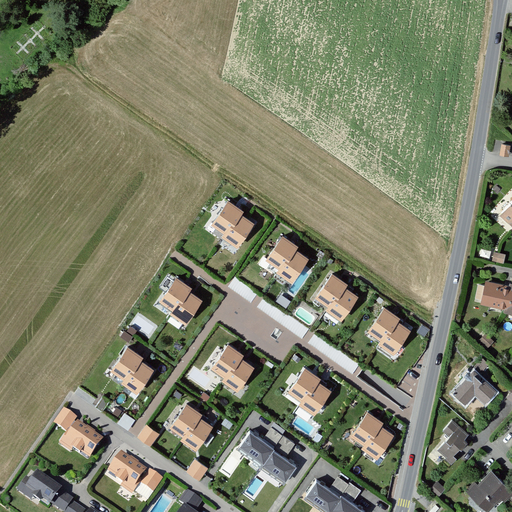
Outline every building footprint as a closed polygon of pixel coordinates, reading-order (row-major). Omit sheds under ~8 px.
[(511,144),(504,142),(502,153),(510,154),(511,144)] [(243,211),(228,201),(213,223),(225,232),(223,235),(238,245),(253,223),(241,215),(243,211)] [(298,246),(283,236),(267,259),(280,267),(277,271),(292,281),(307,258),(295,250),(298,246)] [(506,254),(496,252),(494,259),(504,261),(506,254)] [(346,283),(331,273),(315,295),(328,304),(325,307),(340,317),(356,295),(344,287),(346,283)] [(191,288),(176,277),(160,300),(173,308),(170,312),(185,322),(201,300),(188,291),(191,288)] [(511,286),(488,282),(484,301),(508,306),(508,308),(511,309),(511,286)] [(399,317),(384,306),(369,329),(381,337),(378,341),(393,351),(409,329),(397,320),(399,317)] [(137,330),(131,327),(127,333),(124,332),(121,337),(130,343),(137,330)] [(495,342),(486,334),(480,340),(489,348),(495,342)] [(243,353),(228,343),(212,365),(225,374),(222,378),(237,388),(252,365),(240,357),(243,353)] [(143,358),(128,348),(112,370),(125,379),(122,382),(137,393),(153,370),(141,362),(143,358)] [(489,361),(483,357),(476,365),(482,370),(489,361)] [(320,378),(305,367),(290,390),(302,398),(300,402),(315,412),(330,390),(318,381),(320,378)] [(489,399),(497,390),(475,370),(456,390),(468,401),(478,390),(489,399)] [(110,401),(103,397),(96,408),(102,412),(110,401)] [(201,413),(186,402),(170,425),(183,433),(180,437),(195,447),(210,425),(198,417),(201,413)] [(76,419),(63,410),(53,424),(66,433),(76,419)] [(383,422),(368,411),(352,434),(365,442),(362,446),(377,456),(393,434),(380,426),(383,422)] [(135,421),(125,414),(118,424),(128,431),(135,421)] [(469,433),(454,420),(446,429),(453,435),(441,448),(450,456),(448,458),(453,462),(458,457),(454,454),(468,440),(465,437),(469,433)] [(103,439),(79,424),(70,438),(68,436),(63,442),(71,448),(73,445),(92,456),(103,439)] [(160,435),(147,426),(139,438),(152,447),(160,435)] [(274,445),(250,429),(239,443),(263,460),(273,447),(274,445)] [(297,464),(273,447),(263,460),(263,462),(287,478),(297,464)] [(147,470),(122,453),(111,470),(126,481),(124,484),(134,491),(147,470)] [(209,468),(196,459),(188,471),(201,480),(209,468)] [(508,496),(511,491),(511,488),(493,470),(480,484),(476,481),(469,489),(489,509),(505,492),(508,496)] [(163,481),(150,472),(141,484),(154,493),(163,481)] [(61,489),(39,475),(38,477),(32,473),(21,490),(33,497),(35,494),(43,499),(45,496),(53,501),(60,491),(61,489)] [(341,494),(316,477),(306,492),(330,509),(331,507),(341,494)] [(446,488),(438,481),(431,489),(439,496),(446,488)] [(67,511),(87,511),(71,501),(73,499),(60,491),(53,501),(68,511),(67,511)] [(201,501),(188,492),(182,501),(195,510),(201,501)] [(366,509),(342,492),(341,494),(331,507),(338,511),(364,511),(365,510),(366,509)]
